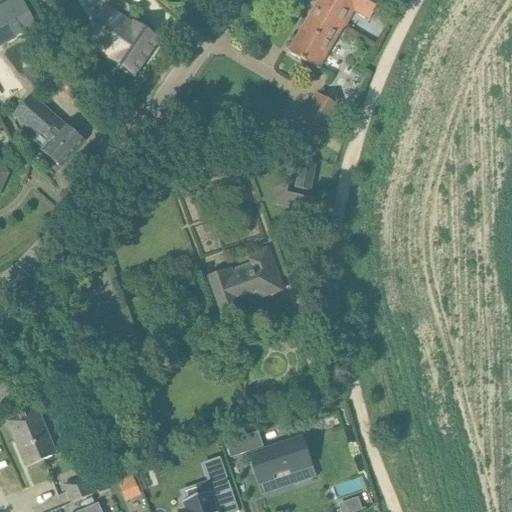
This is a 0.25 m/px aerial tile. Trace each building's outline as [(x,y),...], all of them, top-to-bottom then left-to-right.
[(0,47),(37,28),(21,0),(14,0),(2,7),(3,9),(0,10),(0,47)] [(104,0),(89,10),(98,24),(86,42),(136,75),(158,42),(125,20),(129,14),(130,13),(130,12),(130,11),(130,10),(130,9),(130,8),(129,7),(129,6),(128,6),(128,5),(127,5),(120,0),(104,0)] [(319,0),(315,8),(345,25),(354,10),(368,19),(367,21),(368,21),(380,0),(319,0)] [(345,25),(315,8),(288,53),(318,70),(345,25)] [(37,66),(25,76),(38,92),(50,81),(37,66)] [(339,108),(317,95),(303,120),(324,133),(339,108)] [(85,142),(65,125),(64,125),(31,96),(13,116),(47,145),(41,152),(61,169),(85,142)] [(310,192),(316,166),(301,163),(295,189),(310,192)] [(285,196),(283,205),(311,211),(313,200),(286,195),(289,181),(278,179),(275,194),(285,196)] [(284,290),(284,289),(269,247),(248,255),(252,270),(232,277),(230,271),(208,279),(222,318),(243,310),(242,306),(284,290)] [(301,326),(311,322),(297,284),(287,288),(301,326)] [(125,339),(97,325),(90,338),(119,352),(125,339)] [(326,368),(324,362),(319,348),(307,352),(314,372),(326,368)] [(27,468),(52,458),(57,456),(37,409),(7,422),(27,468)] [(273,428),(263,431),(266,439),(275,436),(273,428)] [(259,432),(226,443),(231,458),(264,447),(259,432)] [(301,439),(250,457),(252,463),(250,464),(251,466),(253,465),(263,494),(261,495),(261,497),(263,496),(295,485),(291,474),(311,467),(303,443),(304,443),(303,441),(302,441),(301,439)] [(71,504),(93,495),(82,469),(61,477),(71,504)] [(123,497),(139,491),(134,479),(118,485),(123,497)] [(238,511),(229,483),(199,493),(201,497),(182,503),(184,510),(178,511),(238,511)] [(102,511),(98,502),(75,511),(102,511)]
